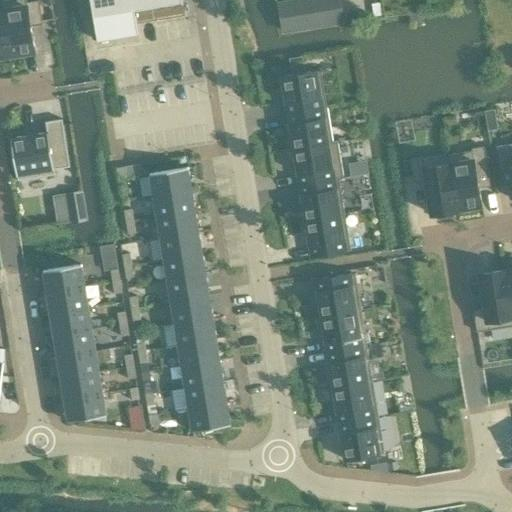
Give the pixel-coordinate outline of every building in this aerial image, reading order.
[(0,1),(1,6),(2,6),(10,56),(35,52),(31,27),(43,25),(39,1),(27,3),(26,0),(9,0),(1,1),(0,1)] [(90,0),(94,19),(97,41),(139,34),(137,25),(137,24),(185,16),(183,4),(182,0),(90,0)] [(338,0),(296,0),(279,3),(283,31),(343,21),(338,0)] [(0,57),(10,56),(2,6),(1,6),(0,6),(0,57)] [(292,75),(305,73),(302,57),(290,59),(292,75)] [(287,103),(289,114),(327,108),(321,71),(315,72),(305,73),(292,75),(282,77),(283,79),(277,80),(279,92),(285,91),(287,103)] [(294,150),(338,142),(338,141),(333,142),(327,108),(289,114),(291,125),(290,125),(294,150)] [(55,175),(55,170),(70,167),(62,120),(45,122),(47,132),(46,133),(11,139),(18,181),(55,175)] [(294,150),(298,174),(299,174),(301,185),(344,178),(338,142),(294,150)] [(511,144),(509,145),(497,147),(500,171),(511,168),(511,144)] [(472,151),(448,155),(457,211),(458,210),(481,206),(476,173),(488,171),(484,147),(472,149),(472,151)] [(423,157),(411,159),(415,183),(426,181),(432,215),(436,214),(437,220),(455,217),(454,211),(457,211),(448,155),(447,156),(446,153),(423,157)] [(117,168),(119,180),(127,179),(125,167),(117,168)] [(188,168),(150,174),(153,196),(192,190),(188,168)] [(301,185),(302,196),(306,221),(345,214),(339,180),(344,179),(344,178),(301,185)] [(192,190),(153,196),(157,217),(195,211),(192,190)] [(66,195),(70,223),(86,220),(82,192),(66,195)] [(124,211),(126,223),(134,221),(132,209),(124,211)] [(195,211),(157,217),(160,239),(199,232),(195,211)] [(345,214),(306,221),(310,245),(313,257),(345,252),(351,251),(345,214)] [(126,223),(128,234),(136,233),(134,221),(126,223)] [(199,232),(160,239),(164,260),(202,254),(199,232)] [(122,255),(124,267),(132,265),(130,254),(122,255)] [(202,254),(164,260),(168,281),(206,275),(202,254)] [(43,271),(47,293),(85,287),(82,265),(43,271)] [(124,267),(126,279),(134,277),(132,265),(124,267)] [(110,271),(112,282),(120,281),(118,269),(110,271)] [(511,326),(511,317),(504,271),(480,275),(485,309),(473,311),(477,332),(511,326)] [(322,317),(361,310),(355,274),(349,275),(349,274),(316,280),(318,292),(322,317)] [(206,275),(168,281),(171,303),(209,296),(206,275)] [(112,282),(114,294),(122,293),(120,281),(112,282)] [(47,293),(50,315),(89,308),(85,287),(47,293)] [(129,297),(131,309),(139,308),(137,296),(129,297)] [(209,296),(171,303),(175,324),(213,318),(209,296)] [(50,315),(54,336),(92,329),(89,308),(50,315)] [(131,309),(133,321),(141,320),(139,308),(131,309)] [(328,352),(366,346),(361,310),(322,317),(322,318),(316,319),(318,330),(324,329),(326,342),(328,352)] [(117,313),(119,325),(127,324),(125,312),(117,313)] [(175,324),(163,326),(167,347),(178,345),(217,339),(213,318),(175,324)] [(119,325),(121,337),(129,336),(127,324),(119,325)] [(54,336),(57,357),(96,351),(92,329),(54,336)] [(136,340),(138,352),(146,351),(144,339),(136,340)] [(217,339),(178,345),(182,366),(220,360),(217,339)] [(372,381),(366,346),(328,352),(330,363),(334,388),(372,381)] [(57,357),(61,378),(99,372),(96,351),(57,357)] [(138,352),(140,364),(148,362),(146,351),(138,352)] [(124,356),(126,368),(134,366),(132,354),(124,356)] [(220,360),(182,366),(185,388),(224,381),(220,360)] [(126,368),(128,379),(136,378),(134,366),(126,368)] [(61,378),(64,400),(103,393),(99,372),(61,378)] [(185,388),(171,390),(175,411),(189,409),(227,403),(224,381),(185,388)] [(336,400),(340,423),(378,417),(372,381),(334,388),(334,389),(328,390),(330,401),(336,400)] [(143,383),(145,395),(153,393),(151,382),(143,383)] [(130,389),(132,401),(140,399),(138,388),(130,389)] [(64,400),(68,422),(107,415),(103,393),(64,400)] [(145,395),(147,406),(155,405),(153,393),(145,395)] [(227,403),(189,409),(192,431),(231,425),(227,403)] [(149,416),(150,424),(162,422),(161,414),(149,416)] [(341,434),(346,460),(378,455),(378,454),(384,453),(378,417),(340,423),(342,434),(341,434)]
